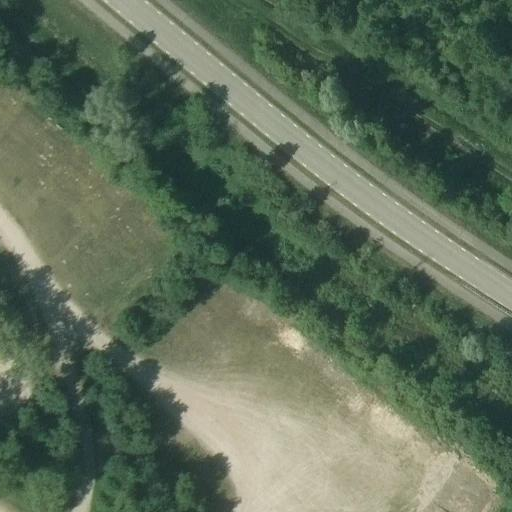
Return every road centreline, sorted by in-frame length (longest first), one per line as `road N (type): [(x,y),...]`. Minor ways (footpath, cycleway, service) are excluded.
road 1 (unclassified): [(511,302),(336,179),(118,0)]
road 2 (track): [(0,220),(31,270),(90,428),(86,492),(76,511)]
